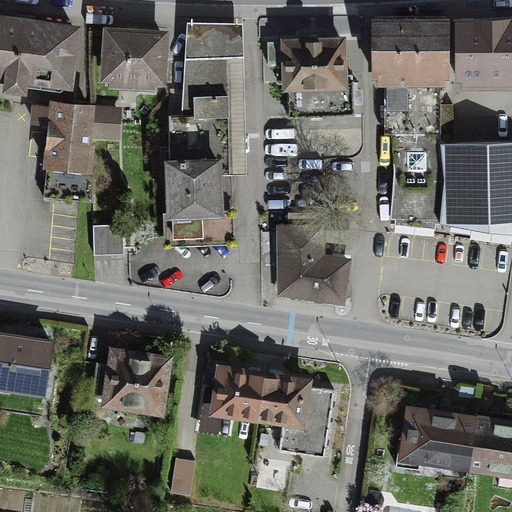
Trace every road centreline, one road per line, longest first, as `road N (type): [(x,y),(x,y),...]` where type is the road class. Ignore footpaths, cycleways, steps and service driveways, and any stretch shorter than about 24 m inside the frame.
road 1 (unclassified): [(0,287),(371,343)]
road 2 (unknown): [(233,322),(241,11)]
road 3 (residential): [(371,343),(344,511)]
road 4 (unclassified): [(371,343),(511,365)]
